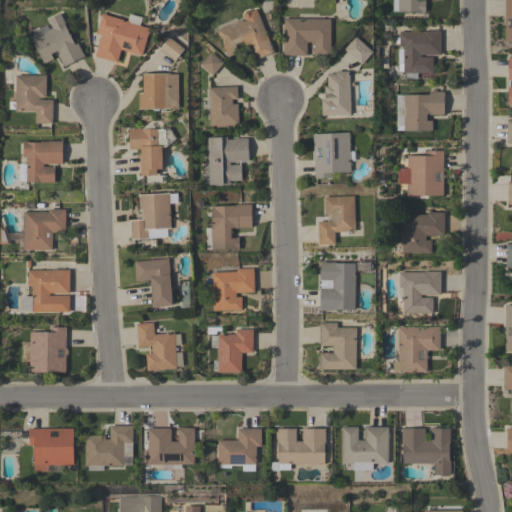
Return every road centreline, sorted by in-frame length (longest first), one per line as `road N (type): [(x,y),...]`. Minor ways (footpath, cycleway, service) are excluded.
road 1 (residential): [(486,511),(474,437),(471,0)]
road 2 (residential): [(473,399),(0,399)]
road 3 (residential): [(115,399),(100,269),(95,101)]
road 4 (residential): [(289,399),(283,101)]
